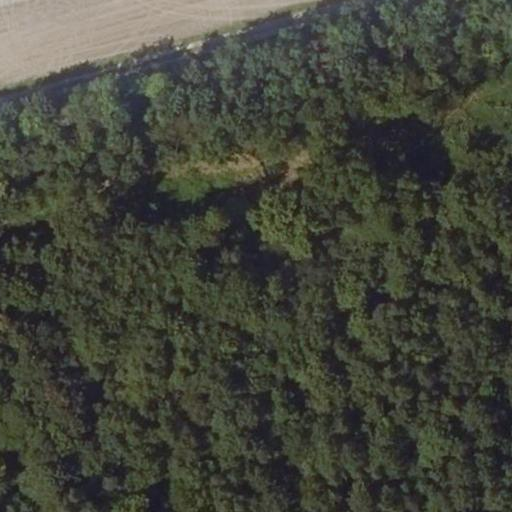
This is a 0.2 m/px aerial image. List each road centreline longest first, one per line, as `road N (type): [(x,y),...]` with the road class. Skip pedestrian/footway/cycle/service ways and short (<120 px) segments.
road 1 (track): [(429,0),(0,120)]
road 2 (track): [(0,314),(128,511)]
